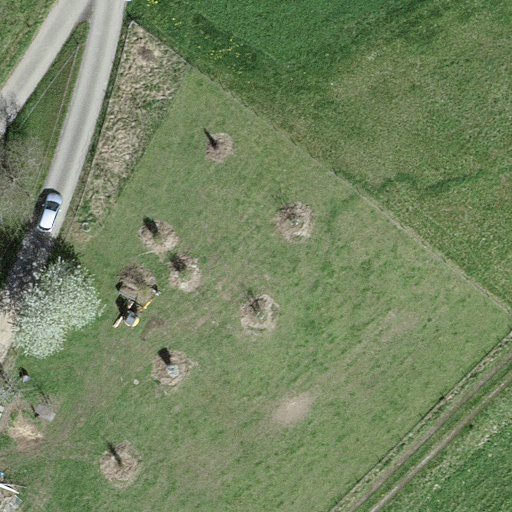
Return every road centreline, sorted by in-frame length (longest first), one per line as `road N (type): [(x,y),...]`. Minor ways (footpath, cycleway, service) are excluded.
road 1 (unclassified): [(108,0),(74,144),(0,333)]
road 2 (track): [(511,369),(365,511)]
road 3 (track): [(72,0),(0,113)]
